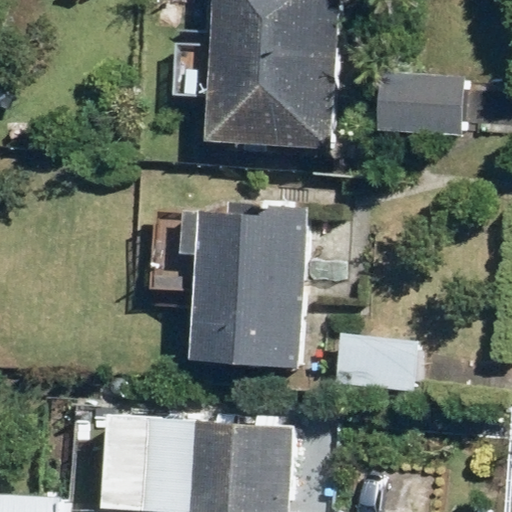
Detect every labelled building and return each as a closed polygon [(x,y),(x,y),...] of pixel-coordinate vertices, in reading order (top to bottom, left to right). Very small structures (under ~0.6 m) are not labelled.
[(347,148),(360,0),(238,0),(225,136),(347,148)] [(401,124),(480,131),(485,70),(407,62),(401,124)] [(328,211),(230,201),(215,355),(313,365),(328,211)] [(432,338),(357,331),(352,383),(427,391),(432,338)] [(337,511),(346,428),(343,428),(344,425),(138,405),(129,504),(208,511),(337,511)] [(80,511),(82,495),(0,487),(0,511),(80,511)]
